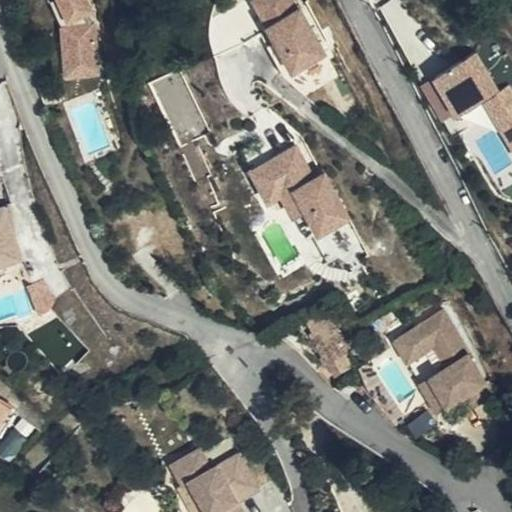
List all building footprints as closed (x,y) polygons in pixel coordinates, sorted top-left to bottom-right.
[(63,0),(71,18),(97,7),(94,0),(63,0)] [(263,0),(256,0),(276,37),(282,33),(263,0)] [(298,11),(291,0),(263,0),(282,33),(276,37),(294,71),(325,54),(301,10),(298,11)] [(104,73),(99,20),(64,23),(68,76),(104,73)] [(511,90),(509,85),(499,91),(476,53),(437,77),(460,115),(486,99),(490,106),(497,103),(501,110),(495,113),(511,141),(511,90)] [(180,139),(207,128),(181,67),(154,78),(180,139)] [(490,106),(495,113),(501,110),(497,103),(490,106)] [(325,174),(314,180),(310,182),(306,174),(309,172),(296,147),(253,171),(270,202),(289,192),(302,215),(308,212),(320,234),(350,218),(325,174)] [(314,180),(309,172),(306,174),(310,182),(314,180)] [(0,204),(0,263),(25,255),(8,202),(0,204)] [(31,283),(40,309),(55,304),(45,278),(31,283)] [(435,307),(441,316),(447,312),(444,307),(439,305),(435,307)] [(441,316),(406,337),(418,358),(432,350),(445,372),(429,381),(446,410),(465,399),(490,383),(447,312),(441,316)] [(334,380),(351,369),(325,329),(308,339),(334,380)] [(406,366),(418,358),(406,337),(393,345),(406,366)] [(31,365),(11,386),(21,395),(50,419),(68,397),(31,365)] [(0,376),(0,396),(13,406),(21,395),(11,386),(0,376)] [(429,381),(419,388),(436,416),(446,410),(429,381)] [(490,383),(465,399),(472,412),(494,399),(490,383)] [(21,395),(13,406),(12,409),(24,417),(37,427),(41,430),(50,419),(21,395)] [(13,406),(0,396),(0,425),(12,409),(13,406)] [(37,427),(24,417),(6,439),(18,450),(37,427)] [(197,450),(169,466),(180,486),(186,482),(202,511),(239,511),(236,504),(258,492),(237,454),(209,470),(197,450)] [(202,511),(186,482),(180,486),(175,488),(188,511),(202,511)]
